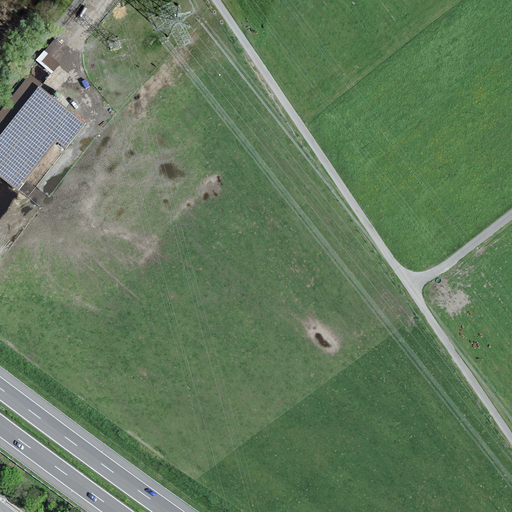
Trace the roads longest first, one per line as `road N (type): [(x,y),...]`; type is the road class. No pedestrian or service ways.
road 1 (unclassified): [(410,286),(216,0)]
road 2 (motorway): [(169,511),(0,387)]
road 3 (unclassified): [(511,437),(410,286)]
road 4 (motorway): [(0,425),(117,511)]
road 5 (unclassified): [(511,214),(410,286)]
